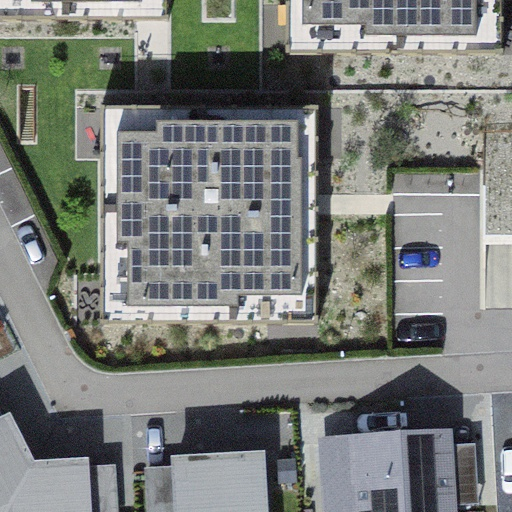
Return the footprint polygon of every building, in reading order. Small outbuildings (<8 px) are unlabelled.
[(182,0),(0,0),(0,29),(182,32),(182,0)] [(511,0),(293,0),(293,34),(511,36),(511,0)] [(331,95),(116,92),(113,324),(328,326),(331,95)] [(0,511),(92,511),(91,470),(42,472),(16,426),(0,435),(0,511)] [(456,511),(451,429),(318,437),(322,511),(456,511)] [(183,511),(282,511),(281,450),(182,453),(183,511)]
